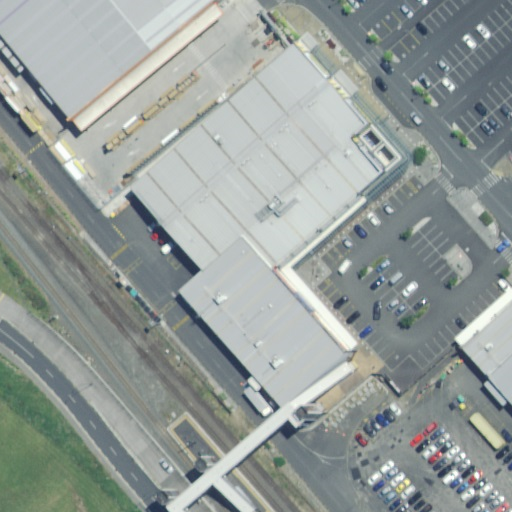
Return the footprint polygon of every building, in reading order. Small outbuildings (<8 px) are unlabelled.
[(86,117),(227,0),(0,0),(0,12),(27,46),(86,117)] [(415,156),(313,39),(146,185),(219,268),(193,291),(296,405),(311,392),(361,349),(290,266),(415,156)] [(511,299),(460,347),(511,403),(511,299)] [(328,394),(319,401),(322,405),(326,409),(327,411),(336,404),(331,398),(328,394)] [(212,459),(207,463),(216,473),(221,469),(225,466),(217,456),(212,459)] [(178,489),(169,496),(177,506),(182,502),(186,498),(182,494),(178,489)]
